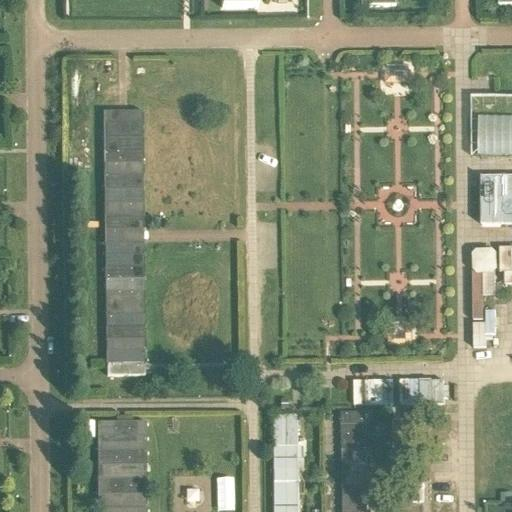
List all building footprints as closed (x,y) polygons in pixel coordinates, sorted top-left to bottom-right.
[(257,9),(256,0),(221,0),(222,9),(257,9)] [(142,113),(103,113),(106,365),(107,365),(107,378),(145,377),(145,365),(146,365),(142,113)] [(479,154),(511,154),(511,115),(479,116),(479,154)] [(511,248),(475,249),(475,321),(485,321),(485,297),(493,297),(493,310),(511,309),(511,175),(482,175),(482,225),(511,225),(511,248)] [(449,402),(448,379),(400,381),(400,404),(449,402)] [(353,405),(394,404),(393,380),(353,381),(353,405)] [(367,511),(366,414),(341,415),(343,511),(367,511)] [(297,511),(297,416),(273,416),(273,511),(297,511)] [(116,424),(97,424),(98,511),(147,511),(146,423),(132,424),(132,418),(116,418),(116,424)] [(393,420),(394,452),(407,451),(406,420),(393,420)]
